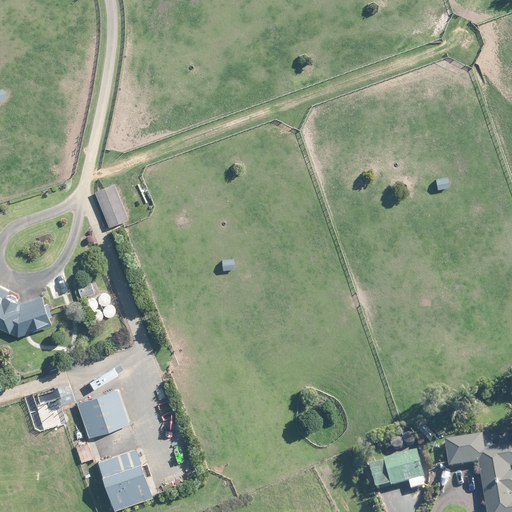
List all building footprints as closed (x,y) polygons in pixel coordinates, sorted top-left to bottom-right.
[(109,188),(86,197),(101,233),(124,224),(109,188)] [(8,301),(0,297),(0,338),(7,341),(49,327),(36,301),(18,306),(8,301)] [(112,395),(71,408),(82,442),(124,429),(112,395)] [(475,440),(442,443),(446,472),(474,469),(479,511),(511,511),(511,449),(476,452),(475,440)] [(135,452),(91,466),(105,511),(118,511),(151,501),(135,452)] [(419,482),(409,454),(365,468),(375,496),(419,482)]
